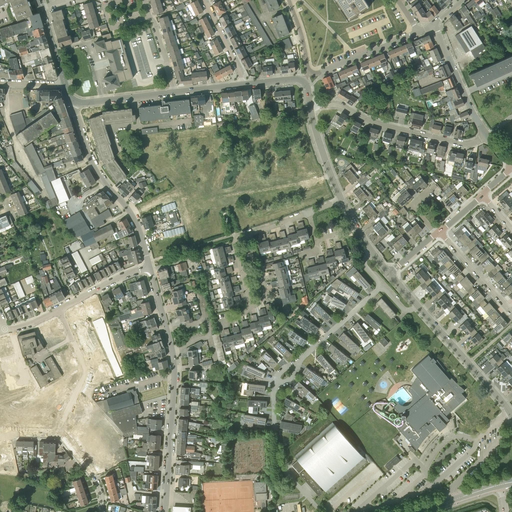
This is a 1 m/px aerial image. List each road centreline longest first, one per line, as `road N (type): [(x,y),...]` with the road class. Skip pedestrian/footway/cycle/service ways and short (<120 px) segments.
road 1 (residential): [(165,511),(174,370),(148,266)]
road 2 (residential): [(148,266),(133,216),(89,155),(76,102)]
road 3 (residential): [(311,108),(332,105),(446,142),(485,136)]
road 4 (tertiary): [(511,415),(416,305)]
